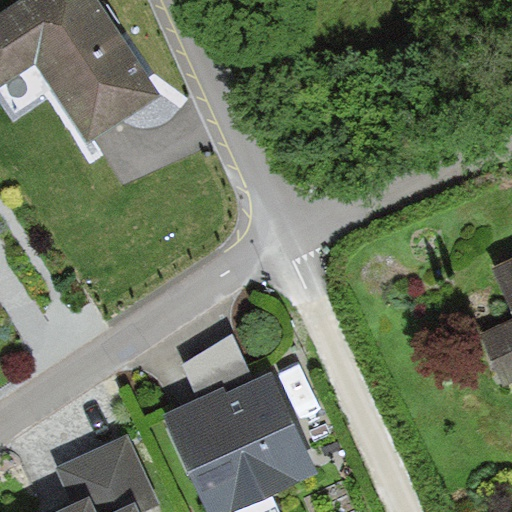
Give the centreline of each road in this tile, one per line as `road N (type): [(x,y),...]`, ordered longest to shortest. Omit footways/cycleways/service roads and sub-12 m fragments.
road 1 (residential): [(0,418),(281,231)]
road 2 (track): [(281,231),(411,511)]
road 3 (residential): [(172,0),(281,231)]
road 4 (residential): [(281,231),(511,128)]
